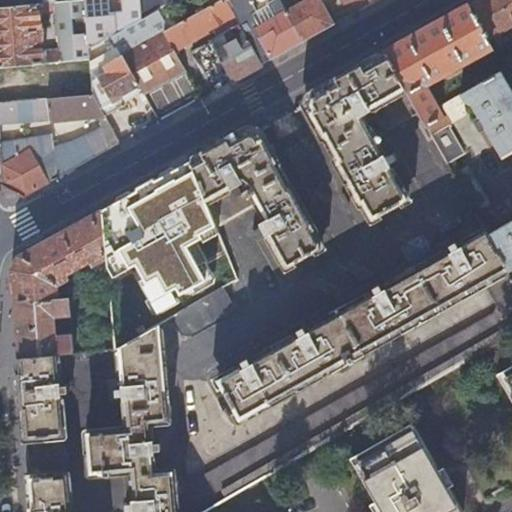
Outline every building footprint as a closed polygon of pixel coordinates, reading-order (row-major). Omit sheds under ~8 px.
[(139,0),(84,0),(89,46),(111,35),(142,18),(139,0)] [(139,0),(142,18),(159,8),(172,1),(171,0),(139,0)] [(169,28),(164,31),(173,49),(214,26),(230,18),(235,28),(241,25),(227,0),(219,0),(207,7),(183,21),(169,28)] [(227,0),(241,25),(262,63),(303,41),(286,10),(280,0),(269,0),(254,9),(248,0),(227,0)] [(302,0),(286,10),(303,41),(334,23),(321,2),(312,7),(308,0),(304,0),(303,1),(302,0)] [(342,0),(350,14),(375,0),(342,0)] [(511,0),(478,0),(467,6),(486,40),(501,31),(500,29),(503,27),(503,26),(503,25),(503,24),(503,23),(503,22),(504,21),(505,20),(506,20),(507,19),(508,19),(509,19),(510,19),(511,19),(511,20),(511,0)] [(159,8),(169,28),(183,21),(172,1),(159,8)] [(0,65),(62,61),(61,48),(44,50),(43,36),(49,35),(48,30),(42,30),(41,11),(58,10),(57,2),(42,3),(4,6),(0,6),(0,65)] [(467,6),(384,52),(417,112),(430,135),(441,129),(436,121),(441,119),(423,86),(491,48),(486,40),(467,6)] [(111,35),(122,55),(164,31),(169,28),(159,8),(142,18),(111,35)] [(230,18),(214,26),(220,37),(235,28),(230,18)] [(235,28),(220,37),(213,41),(234,79),(235,78),(262,63),(241,25),(235,28)] [(164,31),(122,55),(138,84),(144,94),(186,71),(173,49),(164,31)] [(417,112),(384,52),(307,96),(304,104),(323,138),(325,137),(337,159),(335,161),(360,206),(362,204),(371,221),(372,220),(376,227),(411,207),(406,200),(407,200),(393,174),(401,169),(397,162),(390,166),(383,154),(382,154),(372,137),(417,112)] [(106,72),(92,80),(93,94),(101,108),(112,102),(116,109),(133,99),(128,90),(138,84),(122,55),(103,66),(106,72)] [(511,151),(511,94),(499,72),(460,94),(464,102),(471,105),(479,117),(472,121),(479,133),(485,129),(502,157),(511,151)] [(101,108),(93,94),(45,98),(47,118),(47,120),(104,114),(101,108)] [(45,98),(21,100),(23,120),(47,118),(45,98)] [(21,100),(0,101),(0,121),(23,120),(21,100)] [(441,105),(443,110),(451,106),(448,101),(441,105)] [(112,102),(101,108),(104,114),(105,115),(116,109),(112,102)] [(441,129),(430,135),(446,164),(464,153),(449,125),(441,129)] [(45,155),(36,160),(34,155),(48,146),(45,134),(1,143),(4,182),(26,194),(120,142),(111,127),(50,151),(44,154),(45,155)] [(260,131),(249,128),(190,161),(216,225),(216,227),(257,204),(267,221),(250,230),(254,238),(264,233),(267,238),(269,237),(290,275),(325,256),(312,233),(314,232),(290,187),(288,188),(275,164),(277,163),(260,131)] [(108,259),(108,266),(115,277),(138,264),(146,278),(142,281),(152,299),(158,295),(164,304),(207,280),(188,246),(204,237),(201,234),(216,225),(190,161),(103,209),(108,259)] [(11,268),(14,304),(59,299),(57,286),(69,280),(67,275),(89,262),(92,267),(108,259),(103,209),(17,257),(11,268)] [(507,225),(487,236),(506,272),(511,268),(511,212),(503,217),(507,225)] [(237,312),(224,288),(119,348),(122,385),(120,385),(121,400),(124,400),(127,429),(87,433),(90,475),(101,474),(102,477),(109,476),(109,473),(131,471),(133,499),(121,500),(121,511),(71,511),(61,395),(68,394),(67,386),(60,386),(58,355),(19,358),(32,511),(203,511),(265,477),(511,335),(511,282),(510,278),(506,272),(487,236),(484,231),(460,244),(461,246),(459,247),(456,241),(447,245),(451,252),(447,254),(446,252),(384,287),(385,289),(383,290),(380,283),(371,289),(374,295),(372,296),(370,294),(307,329),(309,332),(307,333),(303,327),(294,331),(298,338),(296,339),(294,337),(253,361),(254,362),(252,364),(248,357),(240,362),(243,369),(241,370),(240,368),(217,380),(240,420),(347,361),(349,365),(354,362),(352,358),(483,285),(495,306),(491,315),(487,308),(227,453),(231,460),(199,478),(187,480),(178,382),(167,383),(162,330),(175,323),(182,335),(191,338),(237,312)] [(90,286),(91,296),(111,294),(110,284),(90,286)] [(14,304),(19,358),(58,355),(75,353),(73,329),(57,331),(56,316),(71,315),(70,298),(59,299),(14,304)] [(500,368),(511,388),(511,395),(510,397),(511,401),(511,366),(509,368),(507,364),(500,368)] [(361,481),(379,511),(460,511),(410,424),(362,452),(359,447),(351,451),(367,478),(361,481)]
